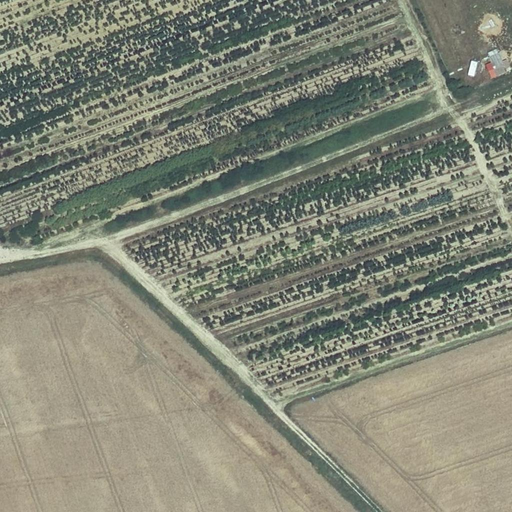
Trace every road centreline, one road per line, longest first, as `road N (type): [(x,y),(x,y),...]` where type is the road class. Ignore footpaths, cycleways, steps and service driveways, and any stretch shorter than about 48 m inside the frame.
road 1 (track): [(104,246),(477,98)]
road 2 (track): [(375,511),(104,246)]
